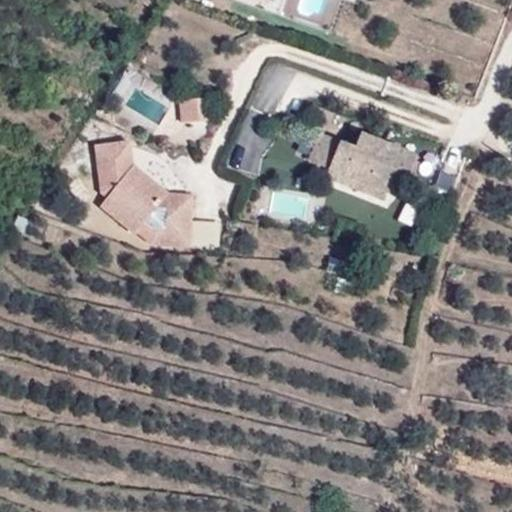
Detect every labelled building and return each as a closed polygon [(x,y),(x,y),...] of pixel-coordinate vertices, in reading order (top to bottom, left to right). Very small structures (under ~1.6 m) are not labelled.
[(208,98),(183,100),(185,119),(210,116),(208,98)] [(309,162),(330,170),(341,143),(319,135),(309,162)] [(330,170),(388,194),(404,152),(361,135),(355,149),(341,143),(330,170)] [(168,194),(133,166),(130,144),(96,148),(102,194),(108,198),(102,206),(136,235),(137,234),(151,246),(164,247),(165,231),(190,233),(192,198),(168,194)] [(388,194),(330,170),(327,178),(385,202),(388,194)] [(193,220),(191,244),(217,246),(219,222),(193,220)] [(189,248),(190,233),(165,231),(164,247),(189,248)]
